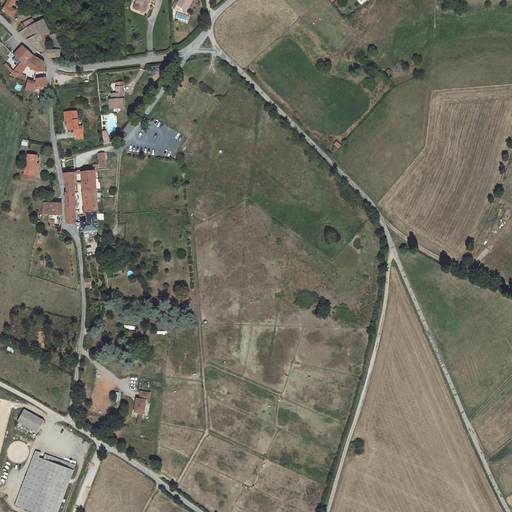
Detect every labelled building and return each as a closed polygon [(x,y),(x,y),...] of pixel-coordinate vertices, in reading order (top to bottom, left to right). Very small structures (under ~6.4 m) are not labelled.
[(13,17),(16,11),(11,8),(16,0),(9,0),(2,11),(13,17)] [(137,0),(134,9),(144,13),(145,10),(147,5),(146,4),(147,0),(150,1),(150,0),(137,0)] [(179,0),(178,3),(177,5),(187,11),(192,0),(179,0)] [(32,19),(22,24),(24,29),(20,33),(24,38),(32,45),(43,53),(41,54),(41,55),(47,58),(48,58),(60,59),(60,51),(56,50),(49,50),(47,50),(43,40),(44,39),(45,37),(44,36),(49,33),(43,19),(35,23),(32,19)] [(50,36),(56,50),(60,51),(60,45),(62,44),(57,33),(50,36)] [(23,46),(15,55),(22,62),(24,64),(33,55),(23,46)] [(44,63),(33,55),(24,64),(27,66),(38,72),(45,72),(44,63)] [(24,64),(22,62),(14,71),(11,76),(16,77),(24,80),(26,76),(20,74),(27,66),(24,64)] [(46,78),(37,78),(37,84),(36,83),(34,89),(47,87),(46,78)] [(33,82),(28,81),(26,90),(34,92),(34,89),(36,83),(33,82)] [(110,109),(123,108),(123,103),(122,103),(121,99),(123,99),(122,93),(122,91),(123,91),(123,86),(122,87),(118,87),(116,87),(117,94),(111,94),(112,100),(110,100),(110,109)] [(68,130),(74,130),(75,139),(83,139),(82,127),(78,127),(77,111),(64,112),(65,122),(67,121),(68,130)] [(25,174),(34,175),(35,165),(36,165),(37,156),(28,155),(27,164),(26,164),(25,174)] [(94,171),(82,172),(84,199),(83,199),(83,202),(86,202),(87,222),(81,222),(82,232),(98,230),(94,171)] [(67,186),(67,191),(75,191),(74,173),(64,174),(66,183),(67,186)] [(75,191),(67,191),(67,193),(66,193),(65,202),(65,205),(66,212),(67,223),(75,224),(75,218),(75,216),(73,216),(73,201),(74,201),(74,200),(75,200),(75,199),(75,191)] [(42,214),(49,214),(49,215),(62,215),(62,208),(62,204),(43,203),(42,214)] [(150,393),(141,391),(139,399),(136,399),(134,412),(144,414),(146,400),(149,401),(150,393)] [(37,432),(44,421),(24,410),(17,421),(37,432)] [(57,511),(75,466),(45,454),(43,459),(33,456),(15,505),(34,511),(57,511)]
